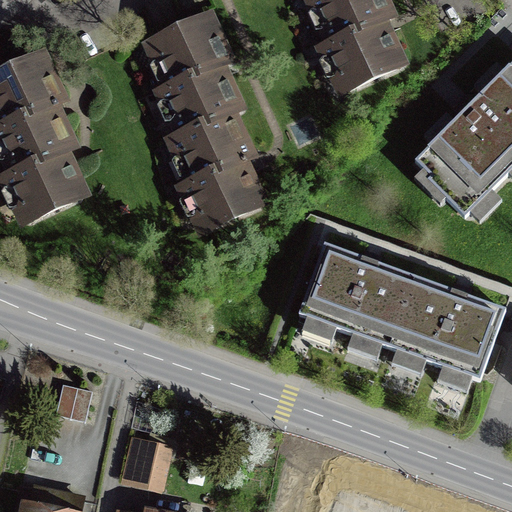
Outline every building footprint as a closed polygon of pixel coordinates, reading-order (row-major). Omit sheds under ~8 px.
[(306,8),(325,51),(388,23),(397,19),(388,0),(317,0),(318,2),(306,8)] [(154,99),(176,143),(232,115),(245,108),(231,82),(244,75),(217,20),(143,57),(163,95),(154,99)] [(412,78),(388,23),(325,51),(315,56),(340,110),(412,78)] [(0,76),(0,128),(1,131),(54,105),(62,101),(41,57),(0,76)] [(511,66),(470,109),(418,162),(470,213),(511,170),(511,66)] [(75,149),(54,105),(1,131),(0,131),(0,153),(12,179),(64,154),(75,149)] [(261,172),(232,115),(176,143),(166,148),(187,189),(176,195),(203,249),(274,214),(255,175),(261,172)] [(86,198),(64,154),(12,179),(0,184),(0,186),(21,230),(86,198)] [(324,245),(297,315),(470,380),(496,310),(459,296),(374,264),(324,245)] [(94,400),(66,394),(60,424),(88,430),(94,400)] [(165,503),(175,454),(149,449),(147,461),(130,458),(122,495),(165,503)] [(85,511),(87,504),(21,490),(16,511),(85,511)]
